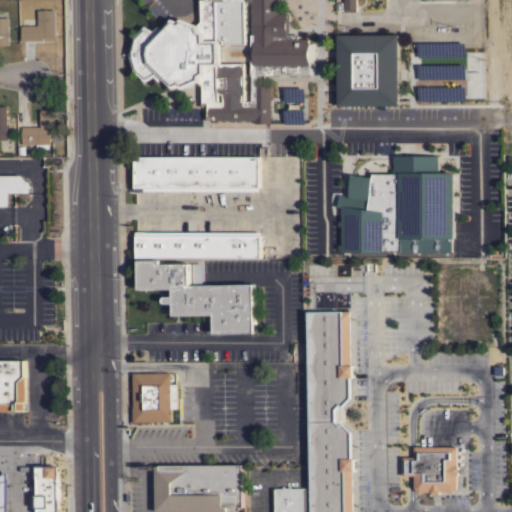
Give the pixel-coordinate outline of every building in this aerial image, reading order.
[(278,0),(278,13),(289,13),(289,34),(298,34),(298,38),(310,38),(310,65),(308,65),(308,75),(257,75),(257,85),(270,85),(271,123),(254,123),(254,120),(214,120),(214,119),(205,119),(205,106),(200,106),(200,87),(197,83),(184,89),(181,86),(175,88),(164,77),(160,80),(156,76),(147,81),(136,70),(132,56),(131,51),(135,37),(146,26),(155,31),(159,26),(163,29),(174,18),(180,21),(183,18),(195,23),(198,19),(198,0),(278,0)] [(356,0),(357,11),(344,11),(344,0),(356,0)] [(56,37),(39,37),(39,40),(22,41),(21,25),(38,25),(38,10),(55,9),(56,37)] [(9,45),(0,45),(0,17),(9,17),(9,45)] [(400,105),(339,105),(339,34),(400,34),(400,105)] [(8,139),(0,139),(0,106),(7,106),(8,139)] [(22,126),(40,126),(40,110),(55,110),(56,132),(53,132),(53,137),(50,137),(50,144),(49,144),(49,149),(37,149),(37,144),(22,144),(22,126)] [(440,156),(440,172),(455,172),(455,238),(453,238),(452,253),(402,252),(402,250),(384,250),(384,252),(343,252),(343,207),(338,206),(339,194),(349,196),(352,174),(373,177),(373,173),(395,174),(395,155),(440,156)] [(260,190),(136,191),(135,157),(260,156),(260,190)] [(0,205),(0,175),(22,175),(27,180),(30,187),(30,192),(9,192),(9,206),(0,205)] [(137,258),(137,232),(261,232),(261,258),(137,258)] [(256,333),(216,333),(216,314),(175,315),(175,303),(167,303),(165,302),(165,299),(167,296),(175,296),(175,288),(140,289),(140,260),(162,260),(162,264),(191,263),(191,285),(255,284),(256,333)] [(203,283),(193,283),(193,263),(203,263),(203,283)] [(312,511),(309,311),(351,311),(352,365),(354,365),(354,377),(352,377),(352,397),(344,407),(346,409),(347,419),(340,425),(341,426),(344,423),(352,432),(353,459),(356,458),(356,471),(353,471),(354,511),(312,511)] [(0,360),(26,360),(26,410),(0,410),(0,360)] [(171,383),(177,383),(177,408),(171,408),(171,421),(151,421),(151,423),(133,423),(132,407),(134,407),(133,373),(170,372),(171,383)] [(458,446),(458,466),(459,466),(459,475),(458,475),(458,487),(454,492),(441,492),(441,494),(432,494),(432,492),(419,492),(415,488),(415,475),(404,475),(403,456),(415,456),(415,446),(458,446)] [(35,465),(35,511),(58,511),(57,465),(35,465)] [(156,511),(156,466),(244,465),(244,506),(228,506),(228,511),(156,511)] [(306,511),(272,511),(272,488),(306,488),(306,511)]
